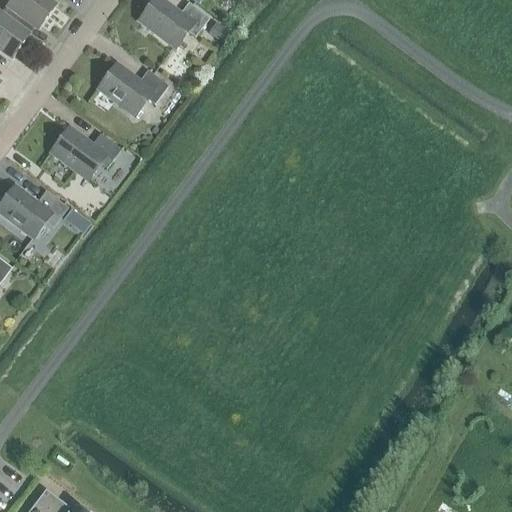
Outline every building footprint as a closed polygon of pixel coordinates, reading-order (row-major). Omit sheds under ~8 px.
[(11,0),(0,16),(29,37),(35,29),(38,31),(55,8),(44,0),(11,0)] [(180,16),(158,0),(156,0),(138,23),(174,51),(187,34),(194,40),(208,21),(188,5),(180,16)] [(191,0),(206,12),(204,0),(191,0)] [(223,7),(217,15),(230,26),(236,17),(223,7)] [(29,37),(0,16),(0,51),(12,60),(29,37)] [(221,45),(229,34),(215,24),(207,35),(221,45)] [(139,84),(116,67),(98,92),(134,119),(146,102),(154,107),(168,89),(147,73),(139,84)] [(92,147),(69,130),(50,155),(86,182),(99,166),(106,171),(120,152),(100,137),(92,147)] [(37,206),(14,189),(0,208),(0,216),(32,241),(45,224),(52,230),(66,211),(45,195),(37,206)] [(64,221),(71,227),(79,217),(72,211),(64,221)] [(0,285),(11,271),(0,262),(0,285)] [(79,511),(73,508),(70,511),(45,493),(30,511),(79,511)]
